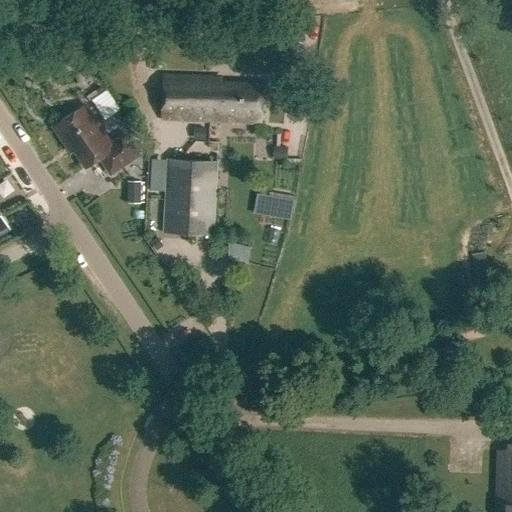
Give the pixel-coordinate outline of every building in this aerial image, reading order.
[(209,120),(261,122),(263,84),(221,82),(221,77),(162,75),(161,118),(209,120)] [(86,167),(100,157),(110,173),(139,154),(125,134),(111,143),(85,105),(53,126),(66,145),(69,143),(86,167)] [(195,129),(195,139),(204,139),(204,129),(195,129)] [(274,147),(274,158),(285,158),(285,148),(274,147)] [(167,158),(163,232),(213,235),(217,161),(167,158)] [(128,182),(128,202),(139,202),(139,182),(128,182)] [(290,217),(293,200),(262,195),(259,212),(290,217)] [(0,233),(9,229),(7,225),(8,222),(5,217),(1,216),(0,213),(0,233)] [(157,238),(151,242),(156,249),(161,245),(157,238)] [(230,242),(229,258),(249,263),(253,248),(230,242)] [(231,283),(222,287),(224,293),(233,289),(231,283)] [(495,511),(511,511),(511,450),(498,450),(495,511)]
